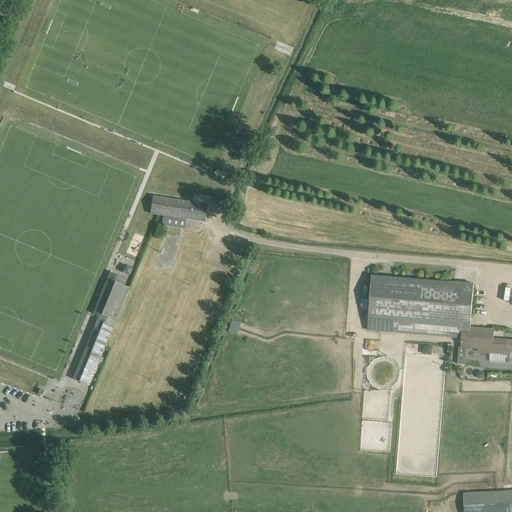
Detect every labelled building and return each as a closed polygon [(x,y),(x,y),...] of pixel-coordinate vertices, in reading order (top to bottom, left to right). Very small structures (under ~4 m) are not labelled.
[(184,229),(186,219),(205,222),(207,204),(153,197),(150,214),(163,216),(161,226),(184,229)] [(111,273),(131,279),(136,262),(116,256),(111,273)] [(371,286),(368,330),(462,338),(461,347),(466,348),(478,348),(478,352),(490,353),(489,361),(505,363),(506,354),(507,355),(508,355),(507,363),(510,363),(510,355),(511,352),(511,339),(508,339),(494,338),(494,330),(470,328),(474,284),(372,276),(371,286)] [(128,290),(106,281),(93,314),(98,316),(73,379),(88,386),(98,361),(101,363),(103,358),(100,357),(128,290)] [(511,511),(511,491),(463,493),(464,511),(511,511)]
